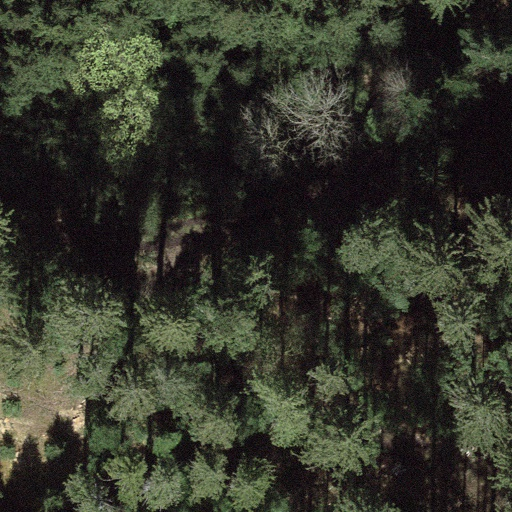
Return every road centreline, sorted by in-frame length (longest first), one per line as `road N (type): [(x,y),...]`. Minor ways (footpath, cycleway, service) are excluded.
road 1 (track): [(511,77),(337,176),(169,234),(0,208)]
road 2 (track): [(169,234),(325,511)]
